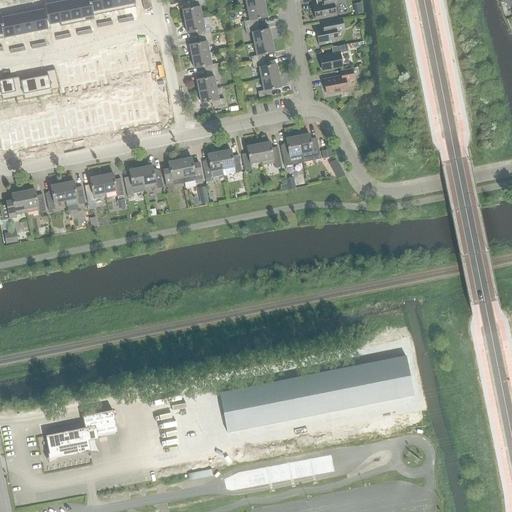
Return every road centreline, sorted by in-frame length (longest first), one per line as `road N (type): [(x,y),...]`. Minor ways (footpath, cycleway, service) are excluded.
road 1 (secondary): [(511,438),(423,0)]
road 2 (residential): [(306,111),(327,117),(363,181),(379,192),(511,170)]
road 3 (residential): [(0,168),(183,136)]
road 4 (residential): [(0,65),(161,28)]
road 5 (residential): [(183,136),(306,111)]
